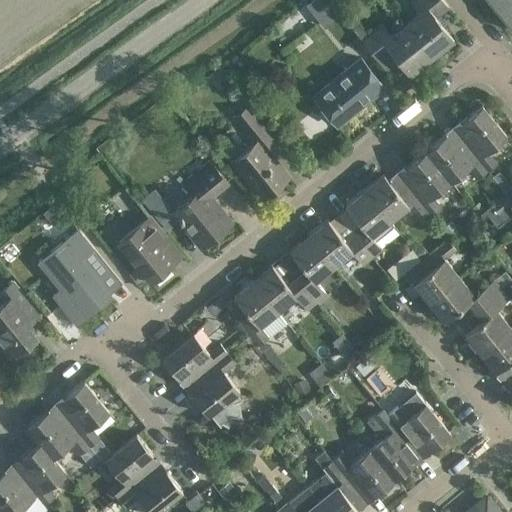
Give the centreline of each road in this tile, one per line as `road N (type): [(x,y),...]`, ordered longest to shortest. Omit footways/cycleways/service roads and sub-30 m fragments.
road 1 (residential): [(88,340),(141,300),(179,302),(484,68),(511,103)]
road 2 (unclassified): [(0,148),(205,0)]
road 3 (residential): [(509,439),(395,296)]
road 4 (residential): [(198,469),(88,340)]
road 5 (residential): [(407,511),(483,450),(509,439)]
